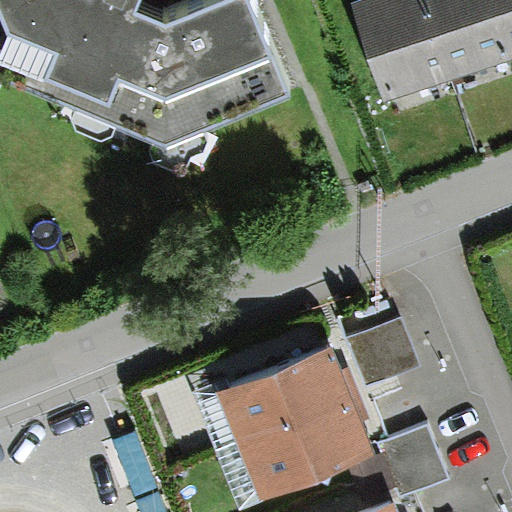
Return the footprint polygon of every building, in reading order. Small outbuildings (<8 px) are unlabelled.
[(0,0),(0,66),(82,101),(77,116),(81,129),(102,137),(115,133),(122,117),(159,133),(156,146),(159,158),(188,169),(196,150),(214,143),(205,118),(292,80),(258,0),(186,0),(170,7),(154,0),(0,0)] [(511,0),(367,0),(353,5),(385,101),(511,57),(511,0)] [(402,312),(349,331),(366,380),(420,361),(402,312)] [(243,428),(352,385),(333,335),(224,378),(243,428)] [(352,385),(243,428),(263,478),(372,435),(352,385)] [(452,469),(432,419),(383,438),(403,489),(452,469)] [(403,511),(396,493),(346,511),(403,511)]
